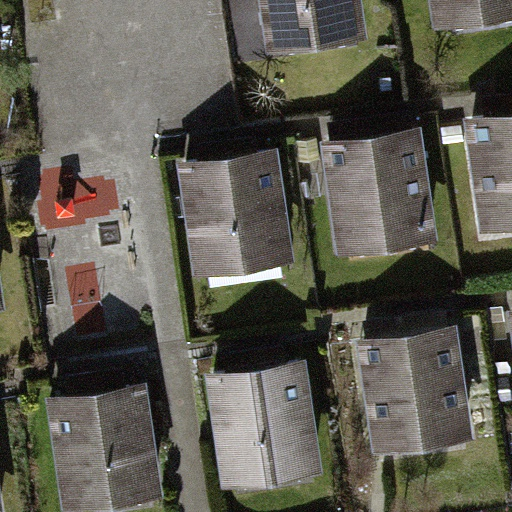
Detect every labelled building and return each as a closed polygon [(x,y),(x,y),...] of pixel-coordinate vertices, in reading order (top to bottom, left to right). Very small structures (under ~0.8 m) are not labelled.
[(369,0),(263,0),(270,50),(374,36),(369,0)] [(511,0),(434,0),(437,24),(511,14),(511,0)] [(511,108),(469,115),(484,230),(511,226),(511,108)] [(428,124),(324,137),(339,253),(443,239),(428,124)] [(288,143),(184,156),(199,272),(303,258),(288,143)] [(0,207),(0,308),(13,307),(0,207)] [(461,324),(357,338),(372,453),(476,440),(461,324)] [(312,357),(208,371),(223,486),(327,473),(312,357)] [(151,380),(47,393),(62,509),(166,495),(151,380)] [(12,511),(0,420),(0,511),(12,511)]
